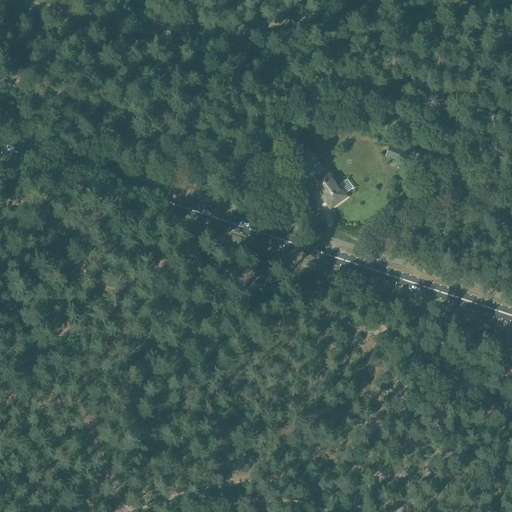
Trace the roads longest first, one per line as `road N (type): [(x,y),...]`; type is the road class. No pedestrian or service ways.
road 1 (primary): [(511,319),(0,151)]
road 2 (track): [(129,31),(218,35),(296,22),(331,32),(352,56)]
road 3 (track): [(427,511),(506,418),(511,387)]
road 4 (track): [(387,258),(511,203)]
